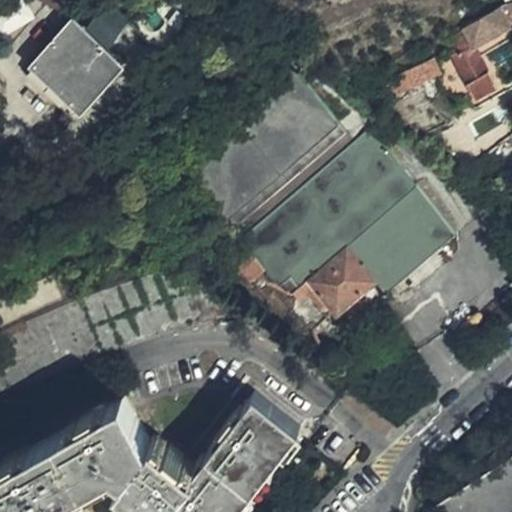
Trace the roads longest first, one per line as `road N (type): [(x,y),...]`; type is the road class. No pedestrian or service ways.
road 1 (residential): [(407,466),(294,373),(233,341),(154,353),(0,407)]
road 2 (residential): [(407,466),(511,364)]
